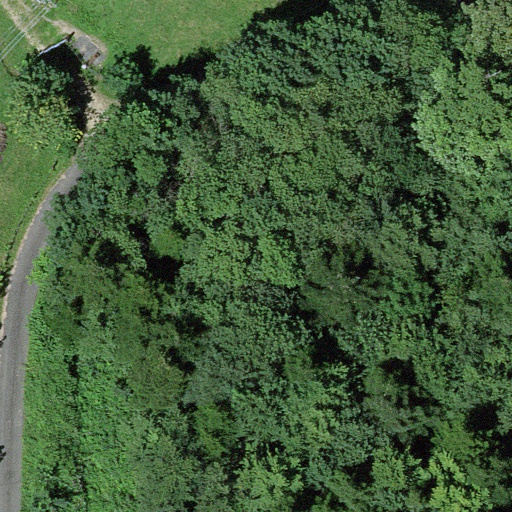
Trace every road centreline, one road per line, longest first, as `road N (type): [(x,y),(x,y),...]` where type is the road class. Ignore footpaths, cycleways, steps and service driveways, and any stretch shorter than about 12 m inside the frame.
road 1 (track): [(410,0),(184,95),(120,138),(57,232),(6,442),(6,511)]
road 2 (track): [(120,138),(21,0)]
